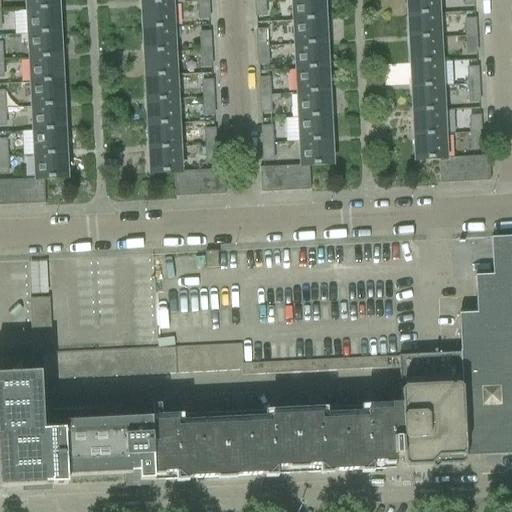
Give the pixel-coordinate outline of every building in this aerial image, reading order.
[(25,0),(26,11),(57,9),(56,0),(25,0)] [(263,0),(254,0),(255,16),(265,16),(263,0)] [(291,0),(293,21),(324,20),(322,0),(291,0)] [(408,0),(409,15),(408,15),(436,14),(435,0),(408,0)] [(207,1),(197,2),(198,19),(208,19),(207,1)] [(170,3),(141,5),(142,5),(144,28),(142,28),(142,29),(173,27),(171,27),(170,3)] [(26,11),(28,35),(58,33),(57,9),(26,11)] [(436,14),(408,15),(408,16),(409,16),(409,17),(410,39),(437,38),(436,17),(436,15),(437,15),(437,14),(436,14)] [(464,19),(465,37),(475,36),(474,19),(464,19)] [(293,21),(294,45),(325,44),(324,20),(293,21)] [(173,27),(142,29),(144,29),(145,52),(144,52),(144,53),(174,51),(172,51),(171,28),(173,28),(173,27)] [(256,30),(256,47),(266,47),(266,30),(256,30)] [(28,35),(29,59),(60,57),(58,33),(28,35)] [(199,34),(200,50),(210,49),(209,33),(199,34)] [(475,36),(465,37),(466,53),(476,52),(475,36)] [(410,39),(409,39),(409,40),(410,40),(412,63),(438,62),(437,39),(439,39),(439,38),(437,38),(410,39)] [(294,45),(295,69),(326,68),(325,44),(294,45)] [(266,47),(256,47),(257,64),(267,63),(266,47)] [(210,49),(200,50),(201,68),(210,67),(210,49)] [(174,51),(144,53),(145,53),(146,76),(145,76),(145,77),(175,75),(174,75),(172,52),(174,52),(174,51)] [(29,59),(30,83),(61,81),(60,57),(29,59)] [(412,63),(410,64),(412,64),(413,87),(411,87),(441,86),(452,85),(451,62),(440,63),(440,62),(438,62),(412,63)] [(467,67),(468,85),(477,84),(477,67),(467,67)] [(295,69),(297,93),(327,92),(326,68),(295,69)] [(175,75),(145,77),(145,78),(146,77),(147,100),(146,100),(146,101),(177,99),(175,99),(174,76),(175,76),(175,75)] [(258,78),(259,95),(269,95),(268,78),(258,78)] [(30,83),(31,107),(62,105),(61,81),(30,83)] [(201,82),(202,98),(212,98),(211,82),(201,82)] [(477,84),(468,85),(469,101),(478,101),(477,84)] [(441,86),(411,87),(411,88),(413,88),(414,111),(442,110),(441,110),(439,87),(441,87),(441,86)] [(297,93),(298,118),(328,116),(327,92),(297,93)] [(269,95),(259,95),(260,112),(270,112),(269,95)] [(212,98),(202,98),(203,116),(213,115),(212,98)] [(177,99),(146,101),(146,102),(147,102),(149,124),(147,124),(147,125),(178,124),(178,123),(176,123),(175,100),(177,100),(177,99)] [(31,107),(32,131),(63,129),(62,105),(31,107)] [(414,111),(412,111),(412,112),(414,112),(415,135),(414,136),(442,134),(441,111),(442,111),(442,110),(414,111)] [(298,118),(299,142),(330,140),(328,116),(298,118)] [(469,116),(470,133),(480,132),(479,116),(469,116)] [(178,124),(147,125),(147,126),(149,126),(150,148),(148,149),(179,148),(179,147),(177,147),(176,124),(178,124)] [(260,127),(261,143),(271,143),(270,126),(260,127)] [(32,131),(34,155),(65,153),(63,129),(32,131)] [(204,131),(205,146),(215,146),(214,130),(204,131)] [(480,132),(470,133),(471,152),(481,151),(480,132)] [(442,134),(414,136),(415,136),(416,159),(415,159),(415,160),(439,159),(443,159),(443,158),(442,135),(443,135),(443,134),(442,134)] [(299,142),(300,165),(300,166),(308,166),(331,165),(330,140),(299,142)] [(271,143),(261,143),(262,160),(262,162),(272,162),(272,160),(271,143)] [(215,146),(205,146),(206,163),(206,165),(216,165),(216,163),(215,146)] [(179,148),(148,149),(148,150),(150,150),(151,173),(150,173),(150,174),(173,173),(175,173),(179,172),(179,171),(177,148),(179,148)] [(34,155),(35,179),(35,180),(43,179),(66,178),(65,153),(34,155)] [(475,157),(463,158),(464,183),(477,182),(475,157)] [(488,157),(475,157),(477,182),(489,182),(488,157)] [(463,158),(451,159),(452,183),(464,183),(463,158)] [(443,159),(439,159),(440,183),(440,184),(452,183),(451,159),(443,159)] [(300,166),(296,167),(297,191),(310,191),(310,190),(308,166),(300,166)] [(284,167),(271,168),(273,193),(285,192),(284,167)] [(296,167),(284,167),(285,192),(297,191),(296,167)] [(263,168),(259,169),(260,193),(273,193),(271,168),(263,168)] [(216,171),(212,171),(213,196),(224,195),(223,170),(216,171)] [(199,171),(187,172),(188,197),(201,196),(199,171)] [(212,171),(199,171),(201,196),(213,196),(212,171)] [(175,173),(173,173),(174,198),(188,197),(187,172),(179,172),(175,173)] [(35,180),(31,180),(32,205),(45,204),(43,179),(35,180)] [(31,180),(19,181),(20,206),(32,205),(31,180)] [(19,181),(6,181),(7,206),(20,206),(19,181)] [(459,353),(464,462),(465,462),(465,457),(511,454),(511,236),(491,237),(493,276),(476,277),(478,314),(460,315),(462,353),(459,353)] [(217,251),(205,252),(205,269),(218,269),(217,251)] [(30,294),(48,294),(48,262),(30,262),(30,294)] [(50,318),(30,319),(31,333),(50,332),(50,318)] [(386,359),(397,359),(397,357),(242,365),(241,344),(156,349),(41,355),(42,375),(42,382),(241,371),(242,376),(387,369),(386,359)] [(459,353),(397,357),(397,359),(399,359),(401,412),(399,412),(402,457),(403,457),(403,465),(407,469),(430,467),(435,471),(439,466),(439,467),(461,466),(465,462),(464,462),(459,353)] [(152,482),(150,421),(137,421),(137,412),(128,412),(127,400),(41,404),(40,376),(0,377),(0,488),(51,486),(51,487),(67,486),(66,478),(124,475),(129,475),(130,483),(152,482)] [(150,421),(153,482),(367,471),(384,470),(382,448),(392,448),(393,457),(402,457),(399,412),(367,414),(366,414),(367,420),(321,422),(320,416),(271,418),(271,425),(178,429),(178,423),(151,424),(150,421)]
